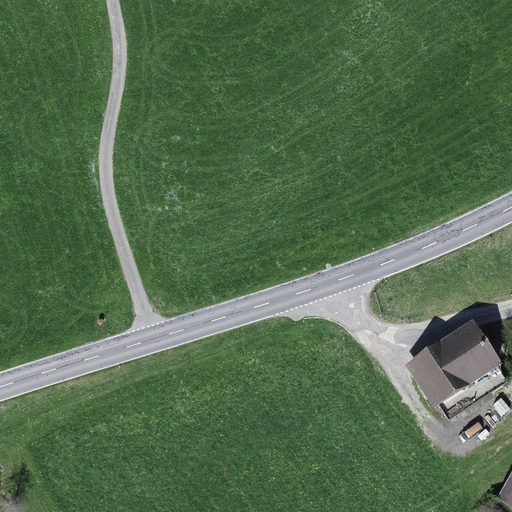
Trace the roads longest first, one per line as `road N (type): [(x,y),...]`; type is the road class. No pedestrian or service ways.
road 1 (secondary): [(0,387),(443,244),(511,207)]
road 2 (track): [(154,338),(105,175),(120,38),(112,0)]
